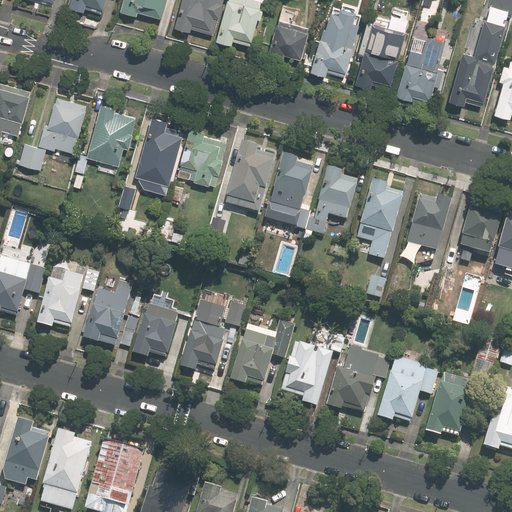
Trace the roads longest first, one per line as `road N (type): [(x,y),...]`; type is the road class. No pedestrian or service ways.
road 1 (residential): [(511,162),(167,62),(70,53),(0,33)]
road 2 (residential): [(0,361),(491,502)]
